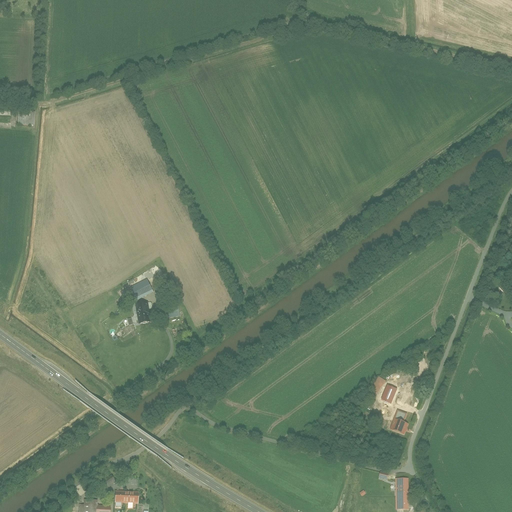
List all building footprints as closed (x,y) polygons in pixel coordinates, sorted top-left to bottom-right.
[(18,112),(17,124),(34,125),(35,113),(18,112)] [(146,280),(129,288),(136,301),(152,293),(146,280)] [(502,284),(494,290),(499,296),(507,290),(502,284)] [(151,322),(147,300),(135,303),(139,324),(151,322)] [(387,388),(382,400),(390,404),(395,391),(387,388)] [(400,408),(391,430),(404,435),(413,413),(400,408)] [(383,431),(386,421),(380,419),(378,426),(381,427),(380,430),(383,431)] [(380,472),(378,478),(387,480),(388,474),(380,472)] [(111,479),(100,487),(103,492),(114,483),(111,479)] [(408,480),(396,480),(396,510),(408,509),(408,480)] [(137,493),(114,492),(113,503),(137,504),(137,493)] [(97,502),(79,501),(78,511),(96,511),(96,507),(97,502)]
